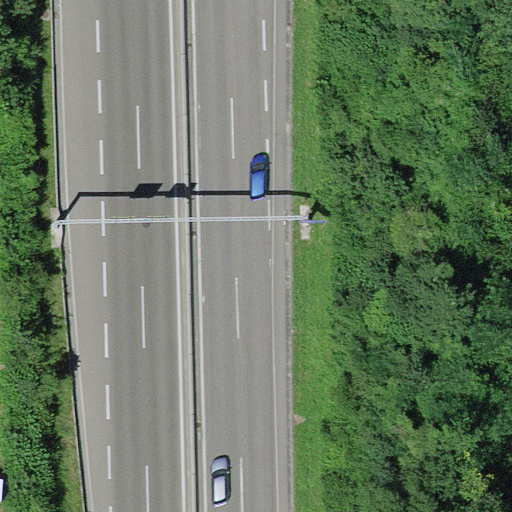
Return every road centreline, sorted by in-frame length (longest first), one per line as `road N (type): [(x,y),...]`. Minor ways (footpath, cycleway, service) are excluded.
road 1 (motorway): [(132,0),(147,511)]
road 2 (motorway): [(242,511),(229,0)]
